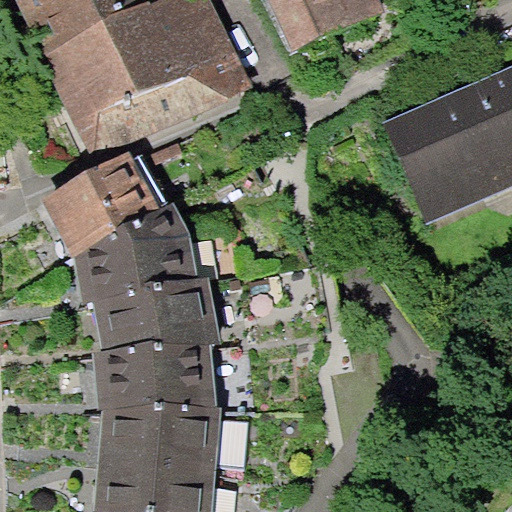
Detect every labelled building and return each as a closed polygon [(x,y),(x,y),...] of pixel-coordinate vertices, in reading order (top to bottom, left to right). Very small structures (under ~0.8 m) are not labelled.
[(18,0),(35,42),(142,0),(18,0)] [(142,0),(35,42),(92,158),(253,82),(211,0),(142,0)] [(449,0),(285,0),(315,68),(453,8),(449,0)] [(511,88),(391,138),(430,233),(511,198),(511,88)] [(129,150),(43,199),(73,255),(161,207),(129,150)] [(161,207),(73,255),(84,300),(94,298),(199,278),(190,235),(174,202),(161,207)] [(199,278),(94,298),(102,350),(211,340),(222,343),(208,277),(199,278)] [(211,340),(102,350),(94,351),(99,410),(216,400),(211,340)] [(216,400),(99,410),(99,445),(217,459),(222,407),(215,407),(216,400)] [(211,511),(217,459),(99,445),(94,511),(211,511)]
